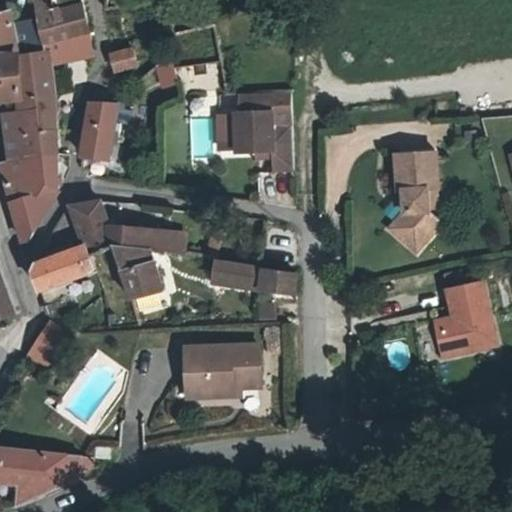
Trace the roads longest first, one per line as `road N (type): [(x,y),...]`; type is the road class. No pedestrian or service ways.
road 1 (residential): [(48,511),(188,455),(466,418),(511,400)]
road 2 (residential): [(0,360),(25,324),(0,220)]
